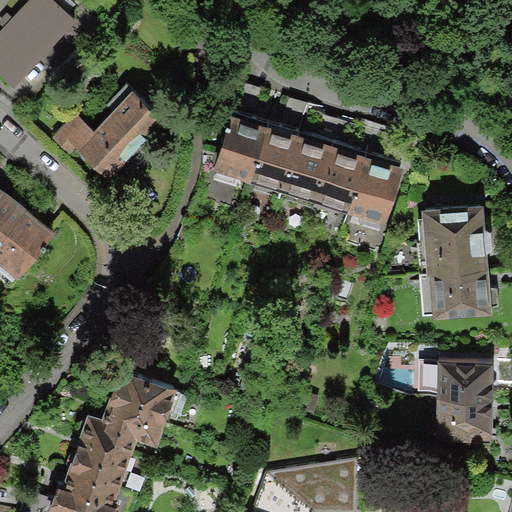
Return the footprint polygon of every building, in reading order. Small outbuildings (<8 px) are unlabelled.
[(74,17),(56,0),(30,0),(0,33),(0,71),(13,84),(74,17)] [(84,149),(109,172),(162,115),(126,81),(108,101),(114,107),(95,128),(76,111),(54,135),(69,149),(76,142),(84,149)] [(251,175),(268,118),(240,109),(234,108),(216,164),(218,164),(219,163),(236,168),(236,170),(251,175)] [(281,184),(299,128),(275,120),(268,118),(251,175),(257,176),(254,186),(278,194),(281,184)] [(313,202),(333,138),(308,130),(299,128),(281,184),(295,188),(292,198),(312,204),(313,202)] [(349,205),(366,148),(340,140),(333,138),(313,202),(333,209),(336,201),(349,205)] [(349,205),(384,216),(401,159),(376,152),(366,148),(349,205)] [(0,197),(0,237),(25,206),(14,198),(5,191),(0,197)] [(430,269),(432,269),(485,265),(484,246),(490,242),(489,234),(488,226),(482,224),(480,201),(425,206),(430,269)] [(25,206),(0,237),(0,257),(18,271),(52,228),(32,212),(25,206)] [(486,276),(485,265),(432,269),(433,287),(421,288),(423,312),(488,307),(488,305),(490,304),(498,302),(496,285),(488,284),(487,284),(486,276)] [(437,387),(437,393),(492,394),(492,374),(493,357),(438,356),(438,358),(424,358),(423,387),(437,387)] [(111,394),(109,403),(160,421),(173,384),(121,366),(120,368),(114,372),(111,379),(115,385),(111,394)] [(492,403),(492,394),(437,393),(437,435),(470,436),(470,427),(491,428),(492,403)] [(83,431),(82,432),(128,449),(135,430),(155,437),(160,421),(109,403),(106,410),(103,417),(89,412),(89,414),(82,417),(79,424),(83,431)] [(277,454),(288,423),(268,416),(257,447),(277,454)] [(70,466),(70,467),(116,484),(128,449),(82,432),(79,442),(76,449),(70,452),(67,459),(70,466)] [(266,469),(250,511),(314,511),(315,510),(356,511),(358,455),(266,469)] [(128,511),(136,491),(116,484),(70,467),(65,482),(59,480),(55,491),(53,497),(29,488),(21,510),(26,511),(112,511),(114,509),(122,511),(128,511)]
